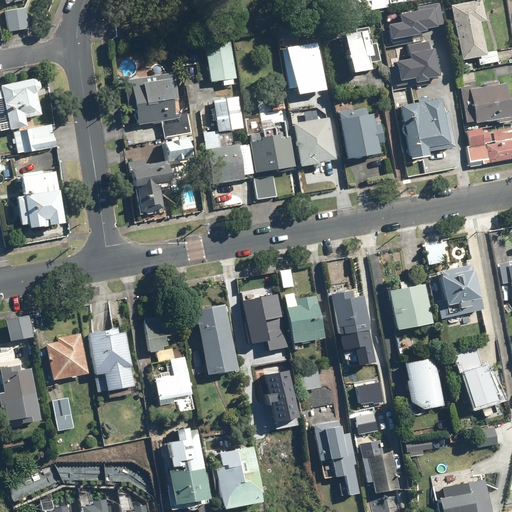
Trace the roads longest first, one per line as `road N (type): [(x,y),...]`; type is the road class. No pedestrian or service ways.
road 1 (tertiary): [(511,192),(108,264)]
road 2 (residential): [(108,264),(76,45)]
